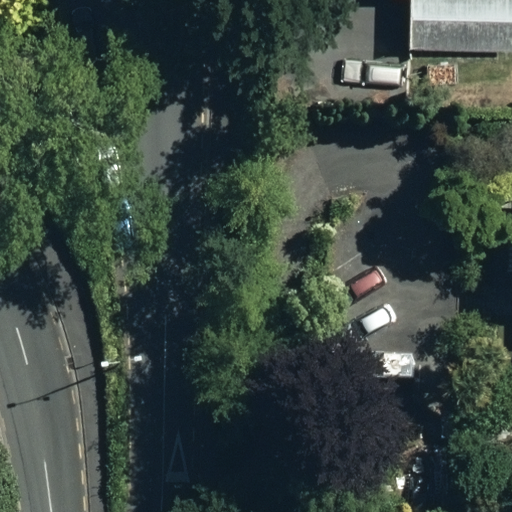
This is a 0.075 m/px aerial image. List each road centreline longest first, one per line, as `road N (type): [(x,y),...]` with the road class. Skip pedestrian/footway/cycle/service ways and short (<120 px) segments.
road 1 (residential): [(163,511),(164,0)]
road 2 (residential): [(0,289),(33,395),(50,511)]
